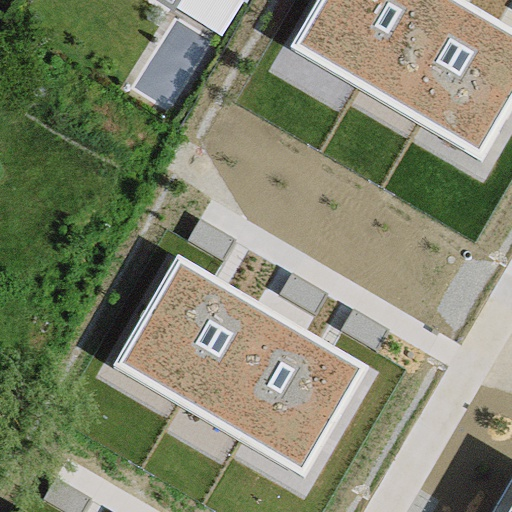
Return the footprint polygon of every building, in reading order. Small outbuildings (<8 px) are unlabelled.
[(182,0),(156,0),(175,12),(182,0)] [(405,0),(319,0),(291,49),(355,86),(405,0)] [(486,10),(468,0),(405,0),(355,86),(419,123),(486,10)] [(511,111),(511,25),(486,10),(419,123),(483,161),(511,111)] [(245,291),(181,254),(114,367),(178,405),(245,291)] [(309,329),(245,291),(178,405),(242,442),(309,329)] [(373,366),(309,329),(242,442),(306,479),(373,366)] [(511,511),(511,481),(494,511),(511,511)]
